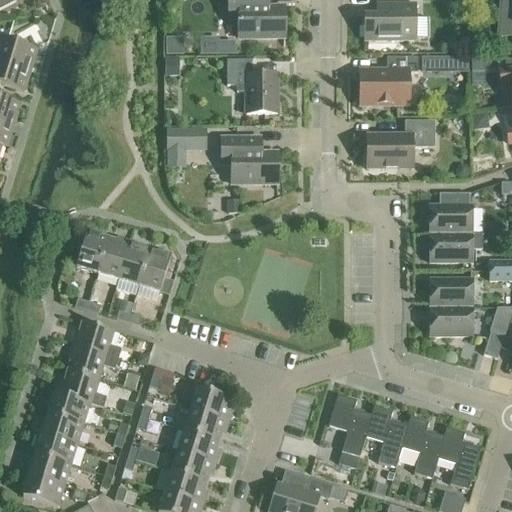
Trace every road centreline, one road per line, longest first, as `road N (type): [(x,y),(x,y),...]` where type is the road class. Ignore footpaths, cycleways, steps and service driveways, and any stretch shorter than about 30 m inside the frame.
road 1 (residential): [(385,359),(389,198),(332,200),(331,0)]
road 2 (residential): [(242,511),(281,384),(385,359)]
road 3 (residential): [(511,413),(407,383),(385,359)]
